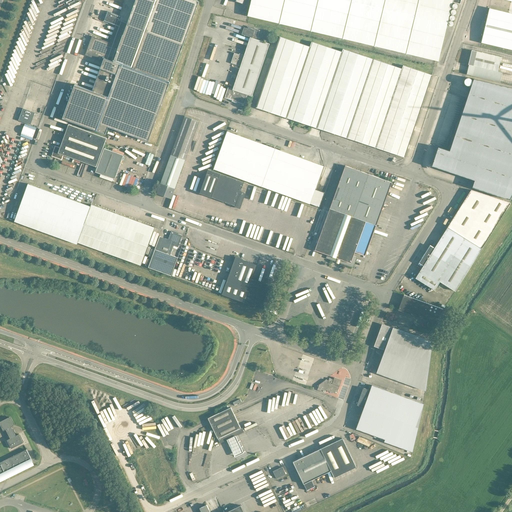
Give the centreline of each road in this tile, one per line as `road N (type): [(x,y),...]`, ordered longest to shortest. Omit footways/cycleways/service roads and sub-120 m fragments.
road 1 (unclassified): [(141,204),(35,160),(90,0)]
road 2 (tertiary): [(32,354),(160,401),(200,406),(237,379),(256,331)]
road 3 (tertiary): [(247,327),(0,239)]
road 4 (unclassified): [(155,511),(337,425),(359,369)]
road 5 (tertiary): [(247,327),(229,376),(194,397),(36,344)]
road 6 (unclassified): [(412,174),(180,96)]
road 7 (unclassified): [(470,0),(412,174)]
road 8 (unclassified): [(301,262),(141,204)]
road 9 (unknown): [(284,451),(303,492),(352,478),(362,463),(337,425)]
road 10 (unclassified): [(412,174),(445,195),(386,293)]
road 11 (unclassified): [(149,511),(95,401)]
